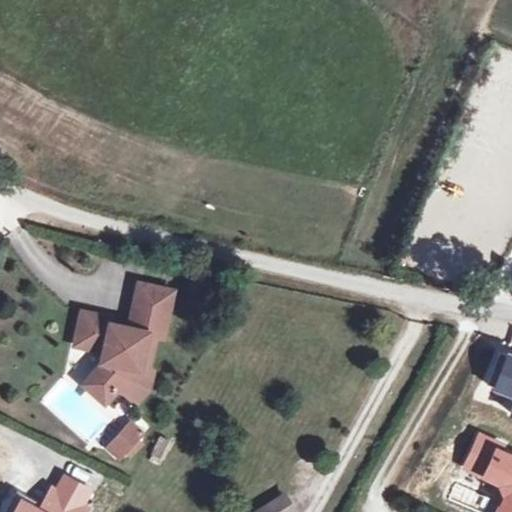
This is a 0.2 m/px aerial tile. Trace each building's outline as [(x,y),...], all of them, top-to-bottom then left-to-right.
[(111,394),(118,402),(129,391),(134,379),(142,382),(154,347),(162,350),(177,306),(146,295),(129,342),(121,339),(123,335),(113,332),(115,326),(86,316),(75,347),(103,357),(98,370),(78,387),(96,408),(111,394)] [(129,391),(118,402),(126,413),(141,400),(147,384),(142,382),(134,379),(129,391)] [(116,432),(100,446),(111,459),(127,445),(116,432)] [(163,465),(173,441),(159,436),(150,460),(163,465)] [(91,453),(102,466),(111,459),(100,446),(91,453)] [(246,511),(283,511),(285,511),(275,494),(246,511)]
